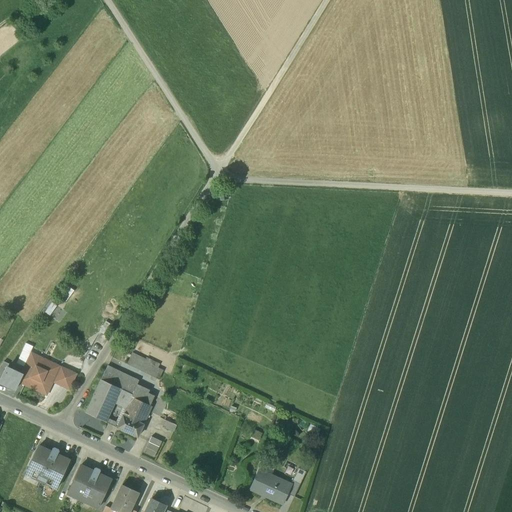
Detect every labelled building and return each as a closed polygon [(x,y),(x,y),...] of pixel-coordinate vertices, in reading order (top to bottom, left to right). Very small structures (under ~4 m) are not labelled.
[(77,279),(74,277),(59,296),(66,302),(75,291),(70,288),(77,279)] [(145,360),(132,353),(127,364),(141,371),(145,362),(145,360)] [(59,367),(31,354),(22,375),(19,381),(46,394),(59,367)] [(0,367),(0,378),(2,379),(7,368),(8,364),(4,362),(0,367)] [(145,362),(141,371),(152,376),(156,368),(145,362)] [(139,380),(108,366),(107,365),(101,380),(121,389),(123,390),(127,380),(137,385),(139,380)] [(75,374),(61,367),(54,382),(69,389),(75,374)] [(19,381),(22,375),(7,368),(2,379),(0,382),(0,383),(15,390),(19,381)] [(163,371),(156,368),(152,376),(159,379),(163,371)] [(121,389),(101,380),(85,413),(106,422),(107,418),(114,403),(121,389)] [(137,385),(127,380),(123,390),(132,394),(135,388),(137,385)] [(154,396),(135,388),(132,394),(131,397),(150,405),(154,396)] [(121,389),(114,403),(123,407),(126,408),(131,397),(132,394),(123,390),(121,389)] [(150,405),(131,397),(126,408),(123,415),(143,425),(152,406),(150,405)] [(123,407),(116,422),(107,418),(106,422),(117,428),(123,415),(126,408),(123,407)] [(143,425),(123,415),(117,428),(138,437),(143,425)] [(176,425),(165,420),(162,427),(173,432),(176,425)] [(151,437),(148,443),(159,448),(162,442),(151,437)] [(148,443),(146,448),(157,453),(159,448),(148,443)] [(26,475),(56,489),(69,460),(57,454),(59,451),(53,448),(52,451),(39,445),(26,475)] [(146,448),(144,453),(154,458),(157,453),(146,448)] [(99,470),(96,468),(94,469),(93,471),(81,465),(67,494),(98,508),(111,479),(99,474),(100,471),(99,470)] [(297,468),(292,481),(300,485),(305,472),(297,468)] [(290,485),(262,473),(258,481),(255,479),(250,491),(251,491),(252,489),(268,496),(267,498),(282,505),(287,494),(291,486),(290,485)] [(300,485),(292,481),(290,485),(291,486),(287,494),(294,498),(300,485)] [(138,492),(122,485),(111,508),(111,509),(114,510),(117,511),(129,511),(131,508),(138,492)] [(166,505),(151,499),(144,511),(162,511),(164,509),(166,505)]
